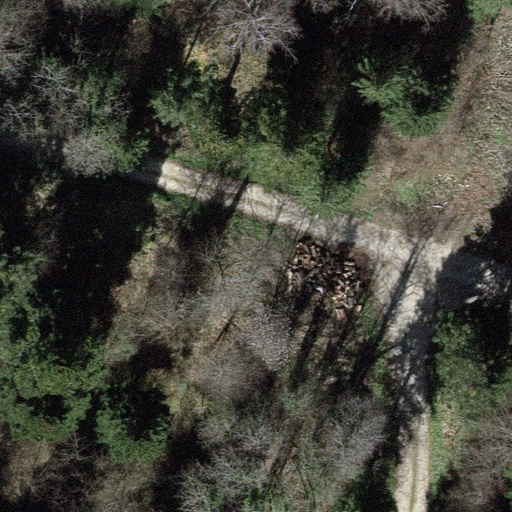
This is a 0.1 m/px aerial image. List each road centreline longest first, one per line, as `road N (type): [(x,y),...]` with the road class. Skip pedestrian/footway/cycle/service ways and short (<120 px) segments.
road 1 (track): [(0,143),(387,239),(511,284)]
road 2 (track): [(417,511),(387,239)]
